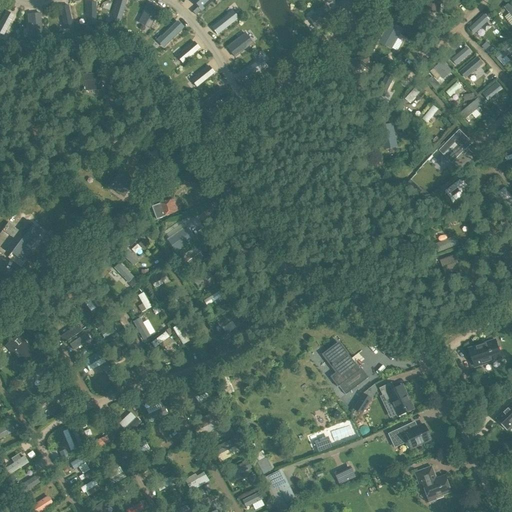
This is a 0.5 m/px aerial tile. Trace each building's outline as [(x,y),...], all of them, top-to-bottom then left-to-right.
[(123,0),(117,0),(112,19),(120,22),(126,1),(123,0)] [(192,0),(201,9),(211,0),(192,0)] [(428,0),(427,12),(439,13),(440,3),(444,4),(444,0),(428,0)] [(95,2),(87,2),(87,24),(96,24),(95,2)] [(149,2),(139,23),(150,28),(160,8),(149,2)] [(68,5),(60,7),(64,28),(73,27),(68,5)] [(327,5),(308,18),(315,28),(334,15),(327,5)] [(228,14),(211,27),(217,35),(238,18),(235,15),(236,15),(232,10),(227,14),(228,14)] [(6,11),(0,22),(0,32),(3,35),(14,15),(6,11)] [(40,13),(27,14),(30,37),(42,36),(40,13)] [(484,15),(470,28),(475,33),(489,20),(484,15)] [(161,35),(156,40),(160,45),(161,44),(164,47),(184,27),(178,21),(162,36),(161,35)] [(390,22),(378,41),(390,49),(402,29),(390,22)] [(245,32),(226,47),(234,57),(253,42),(245,32)] [(194,42),(177,56),(183,62),(199,48),(194,42)] [(511,45),(510,43),(495,56),(499,62),(511,51),(511,45)] [(467,47),(451,60),(456,65),(471,52),(467,47)] [(349,73),(365,70),(362,57),(346,61),(349,73)] [(387,57),(382,59),(385,66),(390,64),(387,57)] [(478,57),(461,71),(467,77),(484,63),(478,57)] [(256,62),(239,74),(245,82),(266,66),(263,63),(264,63),(260,58),(256,61),(256,62)] [(434,68),(430,72),(438,80),(441,77),(444,79),(453,71),(443,60),(434,68)] [(209,66),(192,80),(197,87),(214,73),(209,66)] [(96,78),(96,74),(81,76),(81,82),(83,82),(83,88),(83,90),(84,90),(84,89),(96,89),(96,90),(100,90),(99,78),(96,78)] [(387,74),(378,94),(384,97),(394,77),(387,74)] [(457,82),(446,92),(451,97),(462,87),(457,82)] [(497,83),(483,94),(488,100),(502,89),(497,83)] [(417,86),(405,99),(410,104),(416,97),(422,90),(417,86)] [(222,90),(204,103),(210,110),(227,96),(222,90)] [(422,90),(416,97),(420,100),(426,93),(422,90)] [(479,98),(460,114),(465,120),(484,104),(479,98)] [(434,105),(423,119),(427,123),(439,109),(434,105)] [(385,149),(397,146),(393,125),(380,127),(385,149)] [(459,130),(439,151),(446,158),(451,163),(464,149),(472,142),(459,130)] [(112,145),(118,141),(114,136),(109,140),(112,145)] [(511,147),(501,150),(503,157),(511,154),(511,147)] [(158,148),(150,154),(153,159),(161,153),(158,148)] [(196,168),(190,172),(195,178),(201,174),(199,171),(196,168)] [(124,196),(133,184),(119,173),(115,178),(116,179),(113,184),(112,184),(111,185),(121,193),(121,194),(124,196)] [(444,191),(451,199),(467,186),(461,178),(444,191)] [(195,180),(191,183),(195,189),(199,186),(195,180)] [(410,180),(405,186),(417,196),(422,190),(410,180)] [(511,205),(511,196),(505,188),(498,193),(510,208),(511,205)] [(159,204),(151,207),(156,220),(164,217),(174,213),(174,212),(170,200),(159,204)] [(454,214),(447,217),(450,222),(456,219),(454,214)] [(511,217),(501,219),(502,227),(511,225),(511,217)] [(30,247),(41,231),(33,225),(28,221),(19,232),(8,223),(0,233),(0,252),(3,254),(5,251),(10,255),(11,254),(22,262),(31,250),(32,249),(30,247)] [(187,227),(168,240),(176,252),(195,239),(187,227)] [(203,229),(199,232),(203,238),(208,235),(203,229)] [(456,236),(435,245),(438,253),(459,244),(456,236)] [(511,249),(507,242),(496,249),(510,270),(511,268),(511,249)] [(186,262),(190,266),(202,257),(199,252),(200,252),(195,246),(181,256),(186,262)] [(124,247),(119,252),(134,265),(139,260),(124,247)] [(440,260),(446,275),(460,269),(455,254),(440,260)] [(120,263),(114,268),(115,269),(128,283),(133,277),(126,270),(120,263)] [(164,270),(149,279),(152,284),(160,280),(167,276),(164,270)] [(208,272),(194,280),(198,286),(212,278),(208,272)] [(134,280),(129,285),(133,288),(138,284),(134,280)] [(218,291),(204,301),(207,306),(222,297),(218,291)] [(143,293),(138,296),(142,304),(146,311),(151,308),(143,293)] [(81,299),(75,304),(88,321),(94,317),(90,312),(84,303),(81,299)] [(89,299),(84,303),(90,312),(95,308),(89,299)] [(233,310),(216,322),(221,329),(232,321),(236,327),(243,323),(233,310)] [(139,320),(134,323),(143,338),(148,335),(139,320)] [(163,321),(158,324),(162,330),(167,327),(163,321)] [(78,324),(61,336),(65,342),(82,330),(78,324)] [(179,325),(173,329),(184,345),(189,342),(179,325)] [(112,326),(100,334),(104,338),(115,331),(112,326)] [(165,332),(151,343),(155,348),(159,344),(169,337),(165,332)] [(18,334),(5,346),(24,367),(37,355),(18,334)] [(86,334),(70,344),(74,350),(90,340),(86,334)] [(169,337),(159,344),(163,349),(172,342),(169,337)] [(497,340),(469,350),(475,370),(504,360),(497,340)] [(114,342),(107,345),(116,364),(123,361),(114,342)] [(368,378),(367,377),(366,378),(359,368),(359,369),(358,370),(338,343),(339,343),(338,342),(337,342),(321,355),(336,374),(331,378),(337,386),(336,386),(337,387),(339,386),(345,395),(368,378)] [(99,352),(83,361),(86,367),(103,358),(99,352)] [(44,365),(27,376),(31,382),(48,371),(44,365)] [(226,375),(216,379),(220,388),(229,384),(226,375)] [(393,390),(391,384),(379,389),(382,396),(386,394),(397,417),(413,409),(402,386),(393,390)] [(202,385),(184,395),(188,401),(205,391),(202,385)] [(56,387),(38,399),(42,405),(60,393),(56,387)] [(30,393),(25,396),(29,401),(34,398),(30,393)] [(371,400),(362,394),(353,410),(361,415),(371,400)] [(219,395),(214,398),(217,404),(223,401),(219,395)] [(511,402),(507,408),(508,409),(497,419),(496,420),(507,431),(507,430),(511,425),(511,402)] [(163,408),(145,416),(149,423),(166,415),(163,408)] [(220,409),(197,420),(201,428),(224,417),(220,409)] [(135,418),(120,432),(125,437),(140,423),(135,418)] [(10,424),(0,429),(0,438),(14,431),(10,424)] [(430,440),(423,425),(410,432),(409,430),(407,431),(405,426),(387,435),(393,446),(404,441),(406,441),(410,449),(430,440)] [(74,426),(67,429),(75,450),(83,447),(74,426)] [(106,436),(88,445),(92,451),(109,443),(106,436)] [(144,437),(128,446),(132,453),(147,444),(144,437)] [(319,446),(315,448),(317,454),(331,448),(327,438),(317,442),(319,446)] [(233,439),(213,449),(216,456),(236,445),(233,439)] [(245,449),(239,452),(242,458),(248,455),(245,449)] [(85,455),(70,464),(74,471),(89,462),(85,455)] [(24,457),(3,470),(7,476),(27,463),(24,457)] [(247,461),(227,471),(231,477),(251,468),(247,461)] [(431,481),(430,476),(434,475),(431,467),(415,473),(419,486),(422,485),(427,498),(434,495),(436,500),(443,498),(442,496),(450,493),(444,476),(431,481)] [(350,469),(335,476),(338,484),(353,477),(350,469)] [(122,472),(106,481),(109,486),(125,477),(122,472)] [(205,475),(187,486),(190,492),(208,481),(205,475)] [(35,476),(18,487),(22,494),(39,483),(35,476)] [(172,476),(156,485),(159,491),(176,482),(172,476)] [(94,480),(80,488),(83,493),(85,492),(96,485),(97,485),(94,480)] [(96,485),(85,492),(88,496),(99,489),(96,485)] [(260,492),(242,501),(245,508),(263,498),(260,492)] [(48,496),(27,509),(29,511),(41,511),(53,504),(48,496)] [(106,500),(90,511),(100,511),(110,506),(106,500)] [(139,503),(126,511),(139,511),(143,510),(139,503)]
